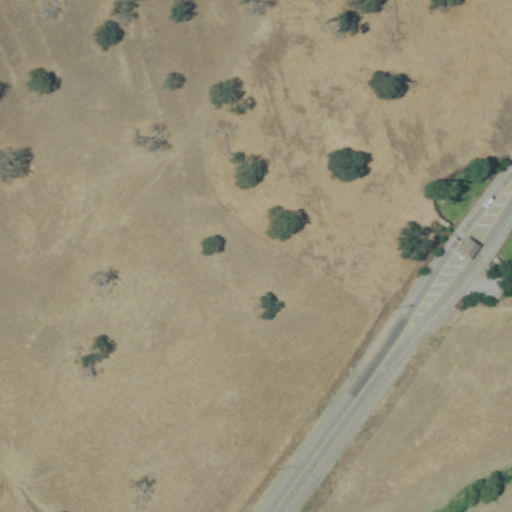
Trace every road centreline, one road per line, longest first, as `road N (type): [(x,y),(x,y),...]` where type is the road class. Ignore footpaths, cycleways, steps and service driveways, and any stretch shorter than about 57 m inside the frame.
road 1 (tertiary): [(511,176),(456,239),(395,346)]
road 2 (tertiary): [(395,346),(273,511)]
road 3 (tertiary): [(395,346),(479,257),(511,196)]
